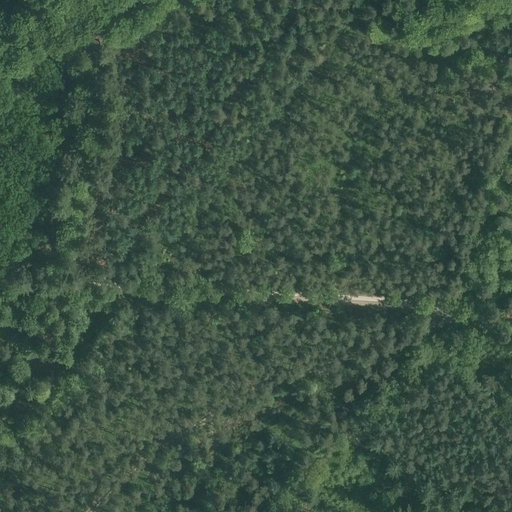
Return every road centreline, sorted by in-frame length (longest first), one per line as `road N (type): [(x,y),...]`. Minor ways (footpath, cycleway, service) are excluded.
road 1 (track): [(84,511),(211,413),(307,368),(417,338),(458,317),(474,243),(511,144)]
road 2 (track): [(511,355),(474,322),(437,310),(0,284)]
road 3 (track): [(38,286),(91,121),(91,77),(70,11),(95,0)]
road 4 (track): [(359,511),(377,483),(455,483),(511,508)]
